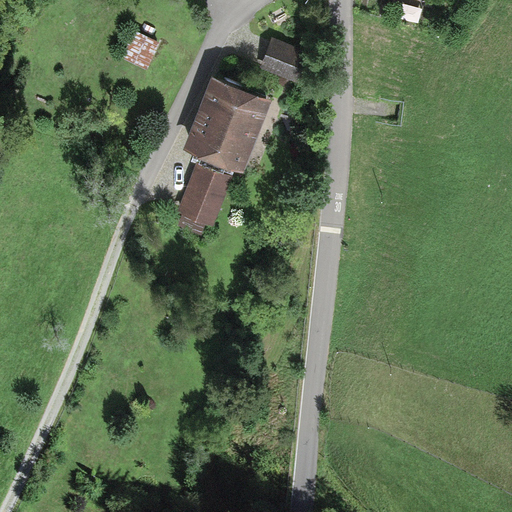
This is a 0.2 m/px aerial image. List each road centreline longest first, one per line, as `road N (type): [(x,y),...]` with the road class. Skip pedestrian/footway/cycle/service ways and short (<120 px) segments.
road 1 (track): [(4,511),(149,174)]
road 2 (unclassified): [(297,511),(332,229)]
road 3 (residential): [(343,0),(332,229)]
road 4 (residential): [(251,0),(210,48),(149,174)]
